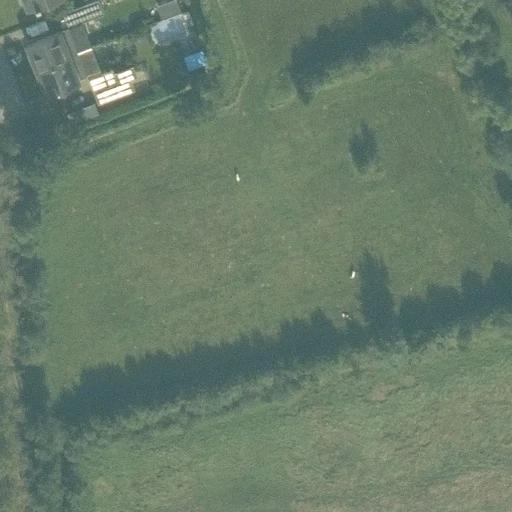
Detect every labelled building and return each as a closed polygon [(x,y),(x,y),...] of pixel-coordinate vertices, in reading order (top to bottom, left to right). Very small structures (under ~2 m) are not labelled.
[(22,0),(26,9),(50,0),(22,0)] [(168,0),(159,4),(157,8),(161,19),(181,11),(180,11),(176,0),(168,0)] [(86,2),(62,12),(68,26),(92,17),(86,2)] [(77,51),(71,35),(68,26),(45,35),(27,42),(26,39),(25,39),(30,52),(26,53),(32,68),(36,67),(35,67),(77,51)] [(77,78),(86,74),(77,51),(35,67),(36,67),(45,91),(77,78)] [(112,68),(87,78),(97,102),(134,88),(130,78),(137,76),(132,65),(114,72),(112,68)]
